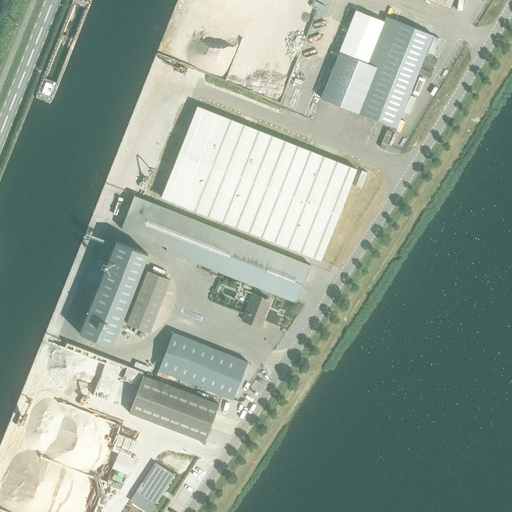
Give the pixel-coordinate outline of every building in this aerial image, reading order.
[(428,0),(450,8),(453,0),(428,0)] [(356,10),(341,48),(321,99),(396,128),(396,127),(408,132),(434,65),(441,62),(439,54),(445,38),(434,33),(433,35),(386,17),(384,22),(356,10)] [(262,237),(320,260),(356,169),(298,146),(197,106),(179,152),(161,197),(262,237)] [(358,186),(365,188),(369,170),(362,168),(358,186)] [(134,196),(121,229),(166,247),(165,251),(296,303),(311,266),(134,196)] [(100,282),(79,334),(112,347),(148,254),(116,242),(107,264),(97,260),(90,278),(100,282)] [(127,324),(149,333),(170,280),(148,272),(127,324)] [(243,321),(261,328),(265,319),(263,318),(270,301),(253,294),(243,321)] [(158,370),(233,399),(247,362),(173,333),(158,370)] [(129,413),(205,442),(219,404),(143,376),(129,413)] [(155,463),(135,492),(155,506),(175,476),(155,463)]
